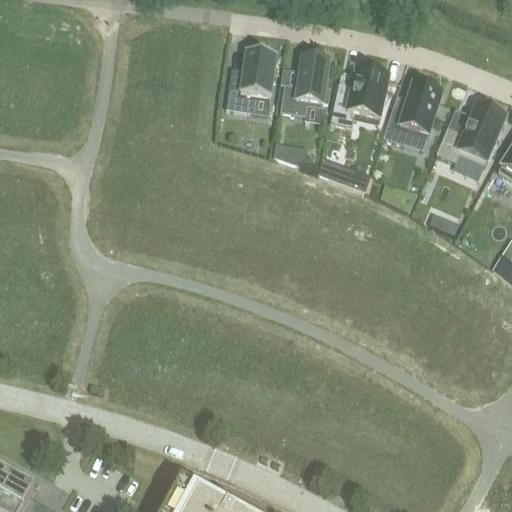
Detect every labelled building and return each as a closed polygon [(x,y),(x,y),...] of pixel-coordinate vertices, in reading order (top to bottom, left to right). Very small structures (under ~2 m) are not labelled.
[(7,57),(4,82),(16,84),(18,74),(42,77),(47,34),(23,30),(19,58),(7,57)] [(47,34),(42,77),(66,80),(65,90),(78,91),(81,66),(69,65),(72,37),(47,34)] [(139,73),(136,98),(148,100),(150,90),(174,93),(179,50),(155,47),(151,75),(139,73)] [(179,50),(174,93),(198,96),(197,106),(210,107),(213,82),(201,81),(204,53),(179,50)] [(246,58),(241,93),(229,91),(225,115),(249,118),(251,102),(270,104),(276,62),(271,62),(271,57),(252,54),(252,59),(246,58)] [(329,69),(302,65),(298,93),(284,91),(280,118),(306,122),(307,113),(322,115),(323,108),(327,108),(329,95),(325,94),(329,69)] [(384,76),(363,71),(362,77),(356,76),(352,92),(338,89),(329,129),(351,134),(354,120),(379,126),(389,83),(383,82),(384,76)] [(390,119),(383,144),(403,150),(408,135),(428,141),(441,99),(430,96),(431,92),(418,88),(416,92),(413,90),(408,106),(402,123),(390,119)] [(65,111),(80,113),(81,102),(66,100),(65,111)] [(465,141),(447,134),(436,161),(455,169),(458,161),(484,172),(503,126),(476,115),(465,141)] [(276,150),(274,163),(286,167),(288,151),(276,150)] [(511,155),(498,178),(511,187),(511,155)] [(348,174),(343,189),(365,197),(371,182),(348,174)] [(0,197),(0,236),(5,237),(10,199),(0,197)] [(418,201),(404,197),(398,214),(410,220),(418,201)] [(10,199),(5,237),(30,240),(33,218),(38,218),(40,202),(10,199)] [(130,222),(127,237),(132,238),(131,244),(155,249),(163,211),(138,206),(135,223),(130,222)] [(163,211),(155,249),(176,253),(184,215),(163,211)] [(184,215),(176,253),(198,258),(205,219),(184,215)] [(205,219),(198,258),(219,262),(226,224),(205,219)] [(226,224),(219,262),(243,267),(251,229),(226,224)] [(458,231),(444,225),(440,235),(454,241),(458,231)] [(281,248),(270,272),(309,290),(320,266),(281,248)] [(320,266),(309,290),(348,308),(359,284),(320,266)] [(0,278),(0,291),(17,295),(19,281),(0,278)] [(388,291),(369,325),(390,337),(410,304),(388,291)] [(410,304),(390,337),(409,348),(428,315),(410,304)] [(0,342),(1,343),(1,341),(17,344),(24,313),(0,308),(0,342)] [(428,315),(409,348),(427,359),(447,326),(428,315)] [(447,326),(427,359),(446,370),(466,337),(447,326)] [(466,337),(446,370),(472,386),(480,372),(476,369),(487,349),(466,337)] [(131,344),(122,369),(166,385),(170,374),(181,378),(190,354),(178,350),(174,359),(131,344)] [(247,375),(236,398),(248,403),(243,414),(273,427),(285,433),(292,436),(292,435),(286,432),(296,409),(303,412),(303,411),(296,408),(255,389),(259,380),(247,375)] [(358,427),(346,449),(357,455),(352,465),(393,486),(400,490),(400,489),(394,485),(405,463),(412,467),(412,466),(406,462),(365,441),(370,432),(358,427)] [(0,505),(14,482),(0,474),(0,505)] [(14,482),(0,505),(0,511),(23,511),(34,493),(14,482)] [(181,490),(168,511),(232,511),(223,507),(221,511),(181,490)]
